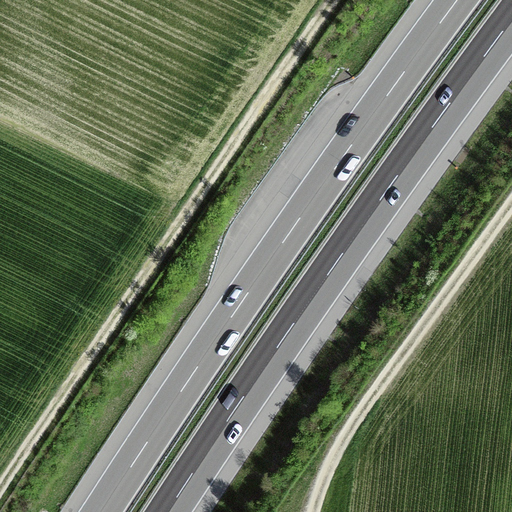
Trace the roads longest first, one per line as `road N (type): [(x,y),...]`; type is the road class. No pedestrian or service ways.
road 1 (motorway): [(457,0),(101,511)]
road 2 (motorway): [(166,511),(511,18)]
road 3 (track): [(332,0),(0,488)]
road 4 (track): [(511,202),(354,422),(313,511)]
